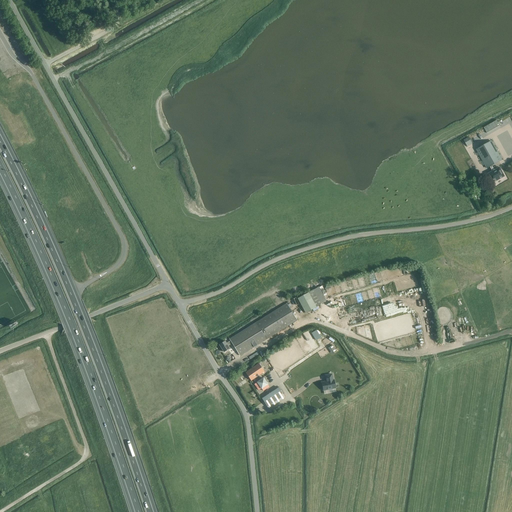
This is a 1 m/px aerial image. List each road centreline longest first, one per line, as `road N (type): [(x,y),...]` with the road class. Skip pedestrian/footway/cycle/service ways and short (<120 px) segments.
road 1 (motorway): [(151,511),(78,308),(0,137)]
road 2 (motorway): [(0,170),(78,345),(136,511)]
road 3 (unclassified): [(180,305),(335,240),(511,207)]
road 4 (tertiary): [(167,284),(9,0)]
road 5 (track): [(511,331),(409,354),(310,320),(219,373)]
road 6 (track): [(0,511),(86,451),(46,333)]
road 7 (unclassified): [(257,511),(246,415),(180,305)]
road 8 (tertiary): [(0,351),(167,284)]
